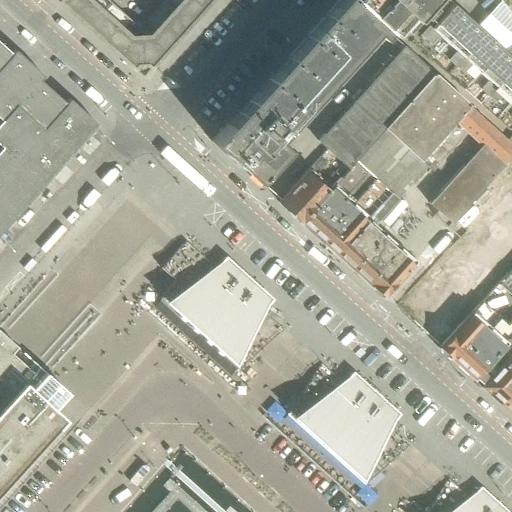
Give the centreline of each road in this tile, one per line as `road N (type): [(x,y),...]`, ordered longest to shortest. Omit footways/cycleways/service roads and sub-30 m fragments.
road 1 (unclassified): [(146,126),(511,457)]
road 2 (unclassified): [(317,511),(179,388),(160,391),(51,511)]
road 3 (residential): [(5,0),(146,126)]
road 4 (residential): [(146,126),(191,100),(281,0)]
road 5 (unclassified): [(0,272),(112,147)]
